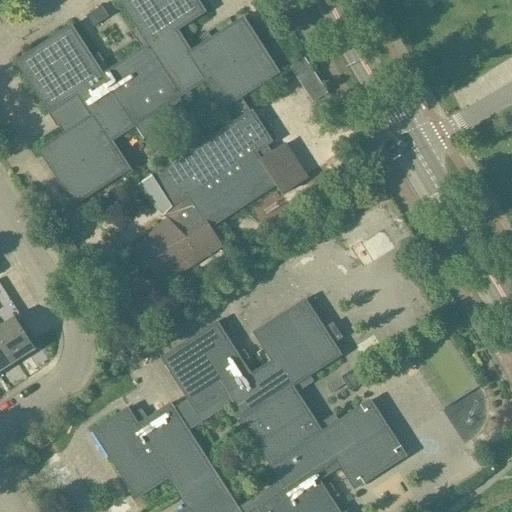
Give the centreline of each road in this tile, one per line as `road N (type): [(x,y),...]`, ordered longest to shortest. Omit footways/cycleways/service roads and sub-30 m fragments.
road 1 (residential): [(0,443),(12,421),(79,358),(72,320),(0,205)]
road 2 (tertiary): [(511,311),(414,149)]
road 3 (tertiary): [(414,149),(328,0)]
